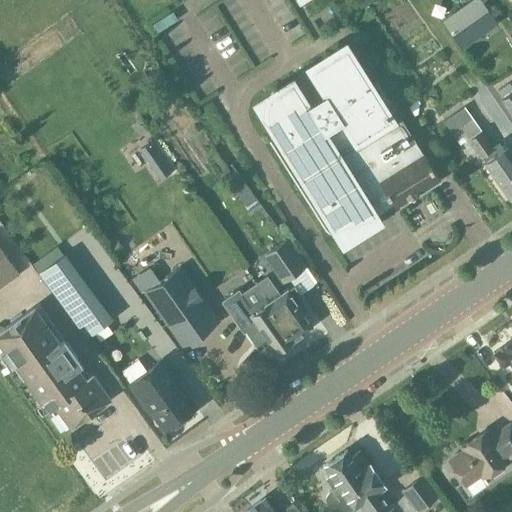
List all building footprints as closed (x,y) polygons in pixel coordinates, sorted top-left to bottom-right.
[(475,0),(446,20),(464,47),(500,23),(484,0),(475,0)] [(293,80),(274,92),(272,93),(271,95),(270,96),(269,97),(268,99),(267,100),(267,102),(266,104),(266,106),(266,108),(266,111),(266,113),(266,116),(267,119),(268,121),(269,124),(270,127),(271,130),(272,132),(274,135),(306,186),(302,189),(301,188),(300,189),(324,227),(327,230),(329,232),(331,233),(334,234),(336,235),(340,235),(341,235),(345,235),(348,234),(350,233),(357,229),(356,228),(354,229),(352,226),(362,222),(365,221),(369,219),(376,215),(383,210),(390,205),(393,203),(396,207),(440,179),(423,152),(422,152),(402,119),(400,120),(402,123),(398,126),(348,45),(309,70),(324,93),(308,104),(293,80)] [(511,86),(498,96),(511,117),(511,86)] [(476,149),(485,163),(484,163),(509,199),(511,197),(511,155),(507,148),(505,149),(499,142),(493,146),(465,107),(444,122),(461,146),(460,146),(467,156),(476,149)] [(141,148),(161,177),(175,167),(155,138),(141,148)] [(288,237),(270,250),(289,279),(308,266),(288,237)] [(0,246),(0,288),(20,274),(0,246)] [(39,272),(87,337),(109,321),(74,272),(77,270),(65,253),(39,272)] [(220,321),(181,266),(143,292),(182,348),(220,321)] [(267,276),(258,282),(271,300),(281,315),(278,317),(293,339),(312,326),(298,305),(305,300),(294,284),(287,289),(280,293),(267,276)] [(238,290),(223,300),(239,323),(244,331),(245,330),(259,349),(269,342),(277,352),(294,340),(293,339),(278,317),(281,315),(271,300),(254,312),(250,307),(238,290)] [(0,338),(13,357),(53,330),(35,305),(0,329),(0,338)] [(69,354),(53,330),(13,357),(30,381),(69,354)] [(511,340),(494,352),(503,366),(510,362),(511,364),(511,340)] [(85,377),(69,354),(30,381),(46,405),(93,373),(93,372),(85,377)] [(139,359),(122,371),(130,382),(165,430),(196,407),(162,359),(147,370),(139,359)] [(93,373),(46,405),(63,430),(110,397),(93,373)] [(454,468),(452,473),(455,478),(460,477),(465,485),(481,474),(482,476),(511,455),(511,428),(508,423),(494,433),(490,427),(462,446),(465,450),(449,461),(454,468)] [(342,511),(347,511),(353,508),(359,504),(364,511),(387,511),(392,507),(380,490),(385,486),(369,463),(360,470),(347,450),(324,465),(331,476),(326,480),(333,489),(328,492),(326,497),(327,503),(333,507),(338,506),(342,511)] [(402,491),(417,511),(418,511),(440,496),(423,475),(402,491)] [(265,497),(249,508),(251,511),(276,511),(275,510),(279,508),(270,496),(266,499),(265,497)]
